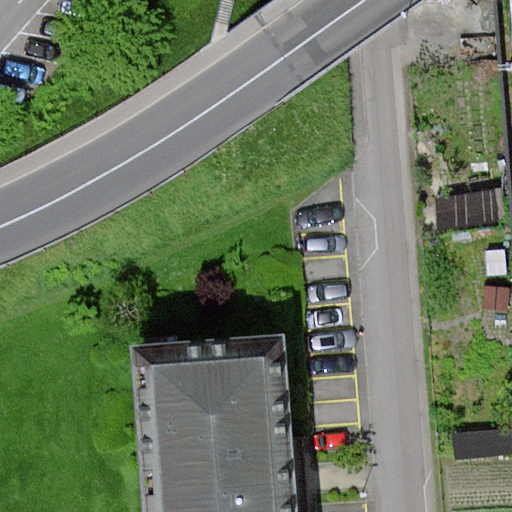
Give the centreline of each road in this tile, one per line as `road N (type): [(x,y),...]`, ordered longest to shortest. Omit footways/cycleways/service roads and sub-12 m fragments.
road 1 (residential): [(376,0),(413,511)]
road 2 (tertiary): [(264,69),(168,136),(0,224)]
